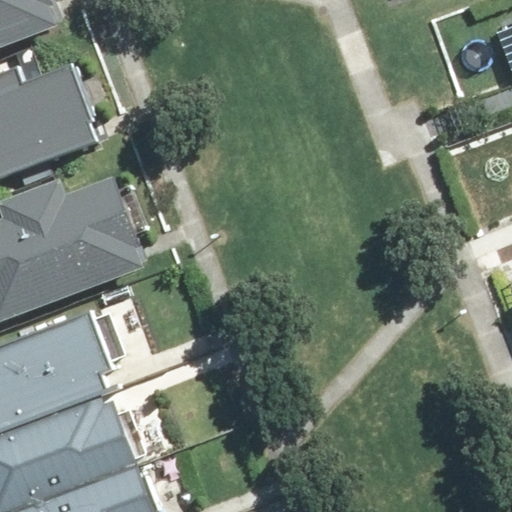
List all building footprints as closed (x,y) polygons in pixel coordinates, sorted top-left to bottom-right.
[(0,0),(0,56),(82,29),(72,0),(0,0)] [(0,180),(113,142),(88,68),(41,84),(35,69),(0,80),(0,180)] [(19,220),(0,226),(0,327),(162,271),(129,176),(80,193),(76,183),(14,205),(19,220)] [(93,301),(0,335),(0,420),(111,380),(106,364),(115,361),(93,301)] [(0,511),(141,460),(111,380),(0,420),(0,511)] [(160,511),(141,460),(0,511),(160,511)]
